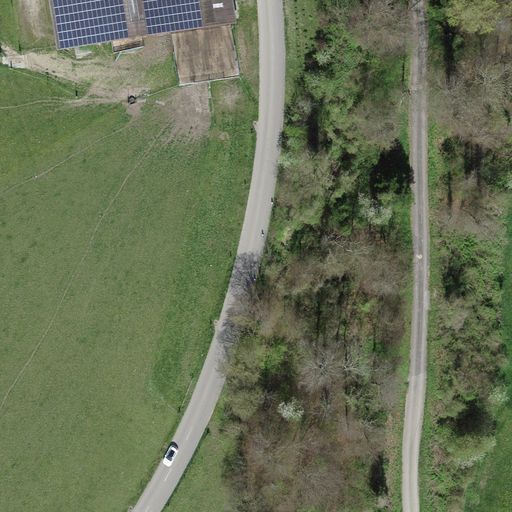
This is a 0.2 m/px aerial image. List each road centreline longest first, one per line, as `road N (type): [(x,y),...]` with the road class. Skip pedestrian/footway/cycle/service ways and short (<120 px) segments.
road 1 (tertiary): [(269,0),(263,186),(246,265),(223,339),(145,511)]
road 2 (unclassified): [(413,0),(420,348),(414,511)]
